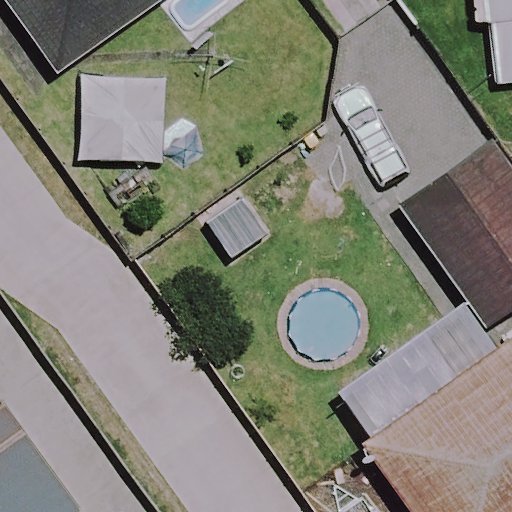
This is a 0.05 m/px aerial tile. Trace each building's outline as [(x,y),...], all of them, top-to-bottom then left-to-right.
[(0,0),(0,23),(34,79),(163,0),(0,0)] [(511,0),(473,0),(486,88),(511,84),(511,0)] [(511,301),(511,188),(483,148),(396,210),(478,326),(511,301)] [(511,511),(511,337),(360,443),(408,511),(511,511)] [(0,511),(58,511),(14,447),(0,456),(0,511)]
